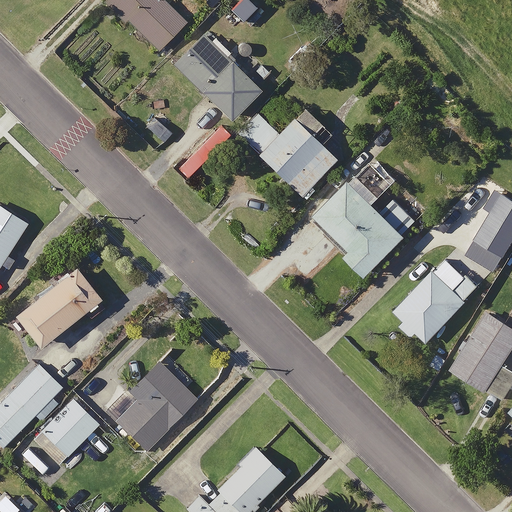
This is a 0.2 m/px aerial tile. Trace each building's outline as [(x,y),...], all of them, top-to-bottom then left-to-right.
[(181,21),(161,3),(163,0),(102,0),(155,49),(181,21)] [(254,92),(193,33),(165,62),(225,121),(254,92)] [(176,108),(165,95),(146,112),(157,125),(176,108)] [(235,130),(256,151),(253,154),(289,189),(299,199),(310,188),(306,184),(330,159),(315,145),(327,133),(299,106),(275,132),(254,111),(235,130)] [(377,196),(352,172),(309,217),(335,243),(365,272),(424,211),(401,188),(378,212),(369,204),(377,196)] [(11,258),(4,254),(24,223),(0,208),(0,265),(5,268),(11,258)] [(511,230),(494,222),(485,241),(502,248),(511,230)] [(397,325),(409,336),(412,333),(422,343),(454,310),(468,319),(483,294),(474,289),(475,288),(482,280),(451,249),(443,258),(390,311),(400,321),(397,325)] [(97,300),(71,266),(9,312),(34,346),(97,300)] [(511,343),(511,305),(502,322),(483,311),(448,368),(500,400),(511,379),(511,375),(498,367),(511,343)] [(128,435),(121,441),(132,451),(138,445),(143,449),(192,398),(181,387),(189,379),(167,358),(159,367),(153,361),(126,390),(133,397),(111,419),(123,430),(128,435)] [(58,387),(36,364),(0,401),(0,446),(33,413),(39,419),(55,403),(48,397),(58,387)] [(95,424),(69,398),(30,438),(56,464),(95,424)] [(244,511),(279,475),(251,449),(214,488),(218,491),(205,504),(197,497),(182,511),(244,511)]
